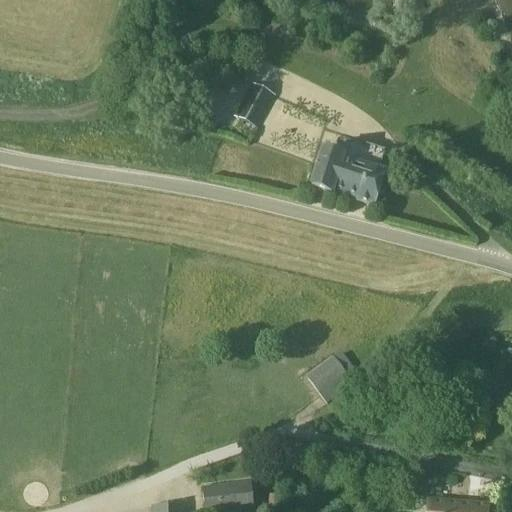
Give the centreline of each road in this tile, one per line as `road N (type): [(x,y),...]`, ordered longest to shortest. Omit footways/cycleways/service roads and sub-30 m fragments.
road 1 (tertiary): [(0,161),(198,193),(511,272)]
road 2 (residential): [(511,479),(278,437),(74,511)]
